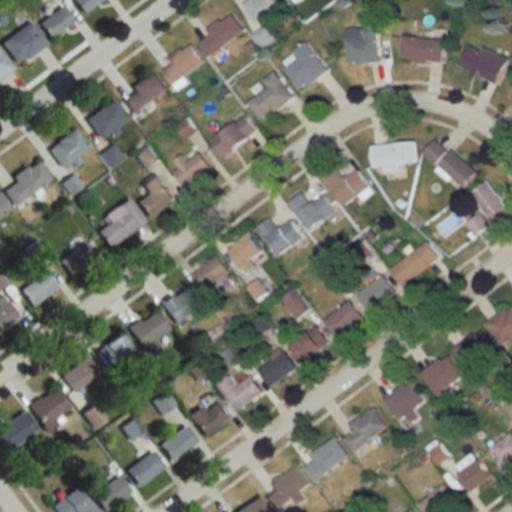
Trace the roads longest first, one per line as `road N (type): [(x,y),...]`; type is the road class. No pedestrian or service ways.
road 1 (residential): [(0,372),(339,116),(366,104),(398,98),(450,106),(511,150)]
road 2 (residential): [(161,511),(511,244)]
road 3 (residential): [(0,127),(170,0)]
